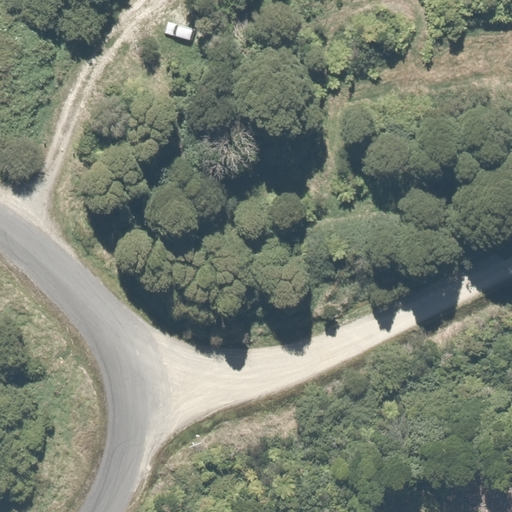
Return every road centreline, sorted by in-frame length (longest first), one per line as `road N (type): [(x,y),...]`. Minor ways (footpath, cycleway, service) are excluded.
road 1 (track): [(511,264),(349,344),(266,374),(127,406)]
road 2 (unclassified): [(101,511),(119,485),(127,406),(117,362),(58,268),(0,219)]
